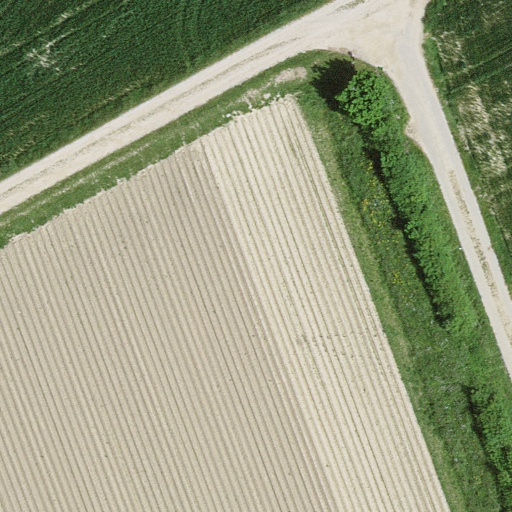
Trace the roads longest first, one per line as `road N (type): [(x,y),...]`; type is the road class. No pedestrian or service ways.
road 1 (track): [(381,0),(63,163),(0,204)]
road 2 (track): [(383,0),(511,346)]
